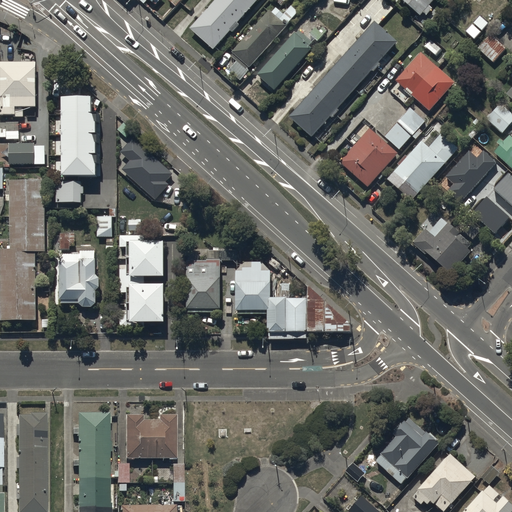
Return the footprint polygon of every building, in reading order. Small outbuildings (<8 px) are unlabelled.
[(171,0),(168,4),(175,10),(183,0),(171,0)] [(220,0),(191,33),(214,53),(261,0),(220,0)] [(379,25),(393,10),(381,0),(365,0),(359,7),(379,25)] [(397,0),(419,19),(435,0),(397,0)] [(230,75),(240,84),(289,30),(273,16),(235,58),(241,63),(230,75)] [(289,121),(312,141),(398,46),(375,25),(289,121)] [(311,38),(319,45),(327,36),(320,29),(311,38)] [(260,79),(276,94),(313,53),(310,50),(313,47),(300,35),(297,39),(296,38),(260,79)] [(477,52),(493,66),(505,52),(489,38),(477,52)] [(394,85),(427,115),(453,86),(420,56),(394,85)] [(36,109),(35,63),(0,63),(0,91),(1,91),(1,106),(0,106),(0,117),(24,117),(24,109),(36,109)] [(91,100),(64,100),(64,177),(94,177),(94,165),(100,164),(100,157),(94,157),(94,144),(100,144),(100,136),(94,136),(94,124),(100,124),(100,116),(91,116),(91,100)] [(485,124),(501,137),(511,125),(511,119),(499,108),(485,124)] [(384,140),(398,153),(410,139),(415,143),(422,135),(417,131),(423,125),(409,112),(384,140)] [(6,143),(16,142),(19,142),(19,124),(6,125),(6,131),(0,130),(0,140),(6,141),(6,143)] [(340,166),(368,191),(398,157),(370,132),(340,166)] [(494,154),(511,169),(511,134),(511,135),(494,154)] [(385,185),(410,207),(458,154),(439,138),(427,151),(421,146),(385,185)] [(172,173),(133,139),(120,153),(130,162),(122,170),(155,200),(169,186),(165,182),(172,173)] [(11,145),(11,164),(35,164),(35,145),(11,145)] [(448,191),(460,202),(497,162),(484,151),(477,158),(469,150),(446,176),(455,184),(448,191)] [(511,175),(509,172),(494,189),(511,205),(511,175)] [(61,185),(56,185),(57,207),(81,207),(81,198),(84,198),(84,185),(77,185),(77,182),(61,183),(61,185)] [(11,250),(2,250),(3,321),(38,320),(37,252),(47,252),(46,183),(10,183),(11,250)] [(472,213),(496,234),(510,218),(487,197),(472,213)] [(113,218),(99,218),(98,237),(112,237),(113,218)] [(415,244),(449,276),(470,254),(468,250),(472,246),(449,225),(435,241),(425,232),(415,244)] [(75,233),(61,233),(61,250),(69,250),(69,245),(75,245),(75,233)] [(121,328),(130,328),(130,322),(165,323),(165,288),(145,288),(145,279),(165,279),(165,244),(146,243),(146,236),(120,236),(120,250),(127,250),(127,269),(120,269),(120,295),(128,295),(128,317),(121,317),(121,328)] [(97,275),(97,273),(99,273),(98,251),(96,251),(96,250),(81,250),(81,253),(61,253),(61,302),(62,302),(62,305),(79,305),(84,310),(94,310),(97,306),(97,292),(101,289),(100,278),(97,275)] [(237,261),(237,250),(209,251),(209,262),(187,262),(188,312),(189,312),(189,314),(221,314),(221,261),(237,261)] [(264,263),(254,262),(254,268),(245,268),(245,272),(238,272),(237,311),(269,312),(268,331),(270,331),(270,341),(306,340),(306,335),(308,335),(309,300),(272,299),(273,272),(264,272),(264,263)] [(352,324),(310,288),(309,336),(352,336),(352,324)] [(30,417),(18,417),(18,511),(47,511),(47,415),(30,415),(30,417)] [(77,459),(73,459),(73,467),(77,467),(77,511),(109,511),(110,415),(77,415),(77,430),(73,430),(73,436),(77,436),(77,459)] [(142,418),(126,418),(127,462),(177,461),(176,417),(161,417),(161,423),(142,424),(142,418)] [(409,481),(439,446),(410,419),(407,423),(405,421),(395,431),(397,433),(394,436),(397,439),(381,456),(382,457),(377,463),(403,485),(408,480),(409,481)] [(478,479),(451,455),(413,498),(422,506),(425,503),(428,506),(431,503),(435,506),(436,505),(443,511),(445,511),(450,507),(452,509),(455,507),(454,505),(478,479)] [(352,464),(345,471),(359,484),(365,476),(352,464)] [(129,466),(118,466),(118,485),(129,485),(129,466)] [(173,466),(174,502),(185,502),(185,466),(173,466)] [(511,511),(511,505),(491,487),(467,511),(511,511)] [(364,503),(361,500),(353,509),(356,511),(355,511),(379,511),(367,501),(364,503)]
